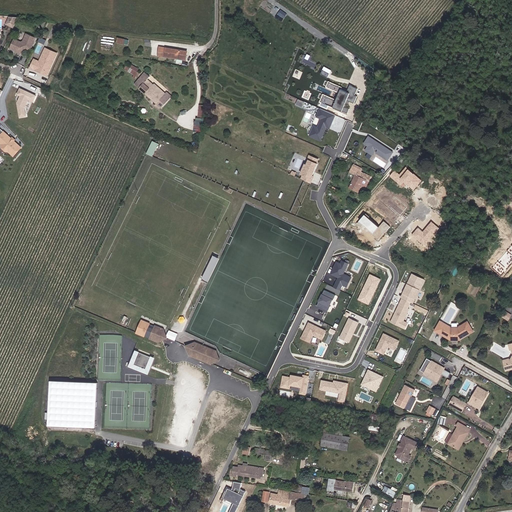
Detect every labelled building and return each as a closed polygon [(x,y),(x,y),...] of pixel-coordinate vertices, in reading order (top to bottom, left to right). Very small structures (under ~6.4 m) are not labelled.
[(6,24),(14,27),(18,18),(10,14),(6,24)] [(31,48),(36,37),(27,33),(24,41),(22,41),(15,38),(11,48),(21,52),(22,50),(24,50),(24,51),(31,48)] [(47,74),(57,53),(47,48),(40,62),(35,59),(32,67),(42,72),(43,71),(44,71),(44,72),(47,74)] [(186,62),(188,54),(160,48),(159,56),(186,62)] [(131,67),(127,64),(124,70),(136,76),(141,69),(132,64),(131,67)] [(322,74),(329,76),(331,69),(324,67),(322,74)] [(172,96),(167,92),(166,93),(154,83),(154,84),(149,79),(151,77),(146,72),(135,84),(162,108),(172,96)] [(343,87),(330,81),(328,86),(341,92),(338,99),(324,93),(320,102),(348,114),(351,108),(345,106),(348,99),(356,102),(358,96),(355,94),(358,88),(352,85),(349,92),(342,89),(343,87)] [(37,94),(21,87),(18,94),(21,95),(18,102),(20,116),(27,115),(26,107),(29,99),(34,101),(37,94)] [(337,115),(321,108),(317,116),(323,118),(319,127),(314,124),(309,134),(322,140),(327,126),(331,128),(337,115)] [(195,117),(195,131),(204,131),(204,117),(195,117)] [(0,141),(3,144),(3,147),(8,151),(10,151),(15,155),(23,147),(16,141),(15,140),(15,139),(14,138),(14,139),(13,138),(2,128),(0,129),(0,136),(0,137),(0,141)] [(395,151),(370,135),(364,143),(368,146),(365,150),(369,152),(367,156),(370,158),(373,154),(374,155),(376,151),(389,160),(395,151)] [(160,143),(154,141),(148,153),(154,156),(160,143)] [(319,158),(310,154),(308,158),(310,159),(302,177),(311,181),(319,162),(318,161),(319,158)] [(364,176),(366,171),(354,165),(352,170),(358,173),(364,176)] [(421,180),(406,167),(399,175),(394,170),(389,176),(402,187),(405,183),(412,190),(421,180)] [(364,176),(358,173),(352,185),(364,192),(373,174),(366,171),(364,176)] [(368,219),(369,217),(365,213),(357,223),(361,227),(362,225),(373,234),(372,235),(378,241),(390,227),(384,221),(378,228),(368,219)] [(418,228),(411,235),(425,247),(440,230),(430,221),(422,231),(418,228)] [(203,277),(209,280),(220,258),(214,255),(203,277)] [(342,263),(338,261),(332,273),(340,277),(335,286),(341,289),(343,284),(348,286),(353,277),(345,273),(350,263),(344,260),(342,263)] [(426,279),(413,273),(402,297),(403,298),(412,302),(414,303),(426,279)] [(382,279),(371,274),(359,299),(370,304),(382,279)] [(328,284),(325,289),(338,295),(341,290),(328,284)] [(336,295),(325,290),(318,306),(328,310),(336,295)] [(412,302),(403,298),(392,321),(406,328),(409,322),(405,320),(411,308),(409,307),(412,302)] [(359,322),(350,317),(341,337),(350,341),(359,322)] [(472,329),(467,320),(457,326),(451,326),(439,320),(434,329),(446,336),(447,334),(449,336),(449,337),(451,339),(457,338),(472,329)] [(327,330),(310,323),(303,338),(311,341),(314,334),(323,339),(327,330)] [(161,335),(166,332),(164,328),(156,325),(151,337),(159,340),(163,339),(161,335)] [(401,340),(385,333),(377,350),(385,354),(389,345),(397,349),(401,340)] [(193,349),(188,350),(189,354),(212,363),(216,362),(214,356),(219,355),(217,351),(195,341),(190,343),(193,349)] [(156,357),(137,350),(130,367),(149,375),(156,357)] [(442,371),(447,362),(434,355),(429,364),(442,371)] [(442,371),(429,364),(427,368),(440,375),(442,371)] [(384,376),(370,369),(363,384),(377,391),(384,376)] [(292,377),(284,375),(282,387),(300,391),(300,394),(307,395),(311,375),(304,374),(304,377),(293,374),(292,377)] [(334,382),(323,379),(321,389),(341,392),(339,401),(346,402),(350,383),(335,380),(334,382)] [(99,382),(52,380),(51,425),(97,427),(99,382)] [(408,403),(414,389),(405,384),(398,398),(408,403)] [(481,407),(487,397),(484,395),(487,390),(479,385),(470,401),(481,407)] [(464,410),(468,403),(455,395),(451,403),(464,410)] [(436,407),(430,404),(427,410),(433,413),(436,407)] [(378,414),(371,413),(369,419),(378,421),(379,415),(378,414)] [(455,434),(449,442),(458,447),(466,435),(468,436),(473,429),(460,421),(458,424),(460,425),(455,434)] [(341,449),(344,431),(325,428),(324,432),(322,445),(341,449)] [(446,440),(449,442),(455,434),(451,432),(446,440)] [(460,449),(468,436),(466,435),(458,447),(460,449)] [(343,436),(341,449),(348,450),(351,437),(343,436)] [(417,444),(404,437),(402,441),(403,441),(401,445),(400,448),(399,448),(396,455),(398,456),(399,458),(401,459),(403,459),(406,460),(408,455),(411,448),(414,450),(417,444)] [(255,453),(266,455),(266,461),(272,462),(274,452),(256,448),(255,453)] [(238,474),(245,475),(247,466),(240,465),(240,467),(235,467),(234,475),(238,476),(238,474)] [(259,471),(260,467),(247,465),(247,466),(245,475),(258,478),(259,471)] [(353,491),(355,481),(354,481),(347,480),(347,481),(337,480),(335,488),(353,491)] [(242,482),(235,481),(234,487),(233,488),(227,486),(222,497),(234,503),(229,511),(236,511),(246,491),(241,489),(242,482)] [(389,492),(395,495),(398,489),(392,486),(389,492)] [(289,505),(290,500),(292,492),(280,490),(279,494),(272,492),(271,501),(289,505)] [(395,495),(389,492),(387,497),(392,500),(395,495)] [(296,493),(294,501),(305,502),(307,495),(296,493)] [(408,511),(411,496),(405,495),(404,500),(397,499),(396,503),(395,503),(394,505),(392,505),(389,511),(408,511)]
